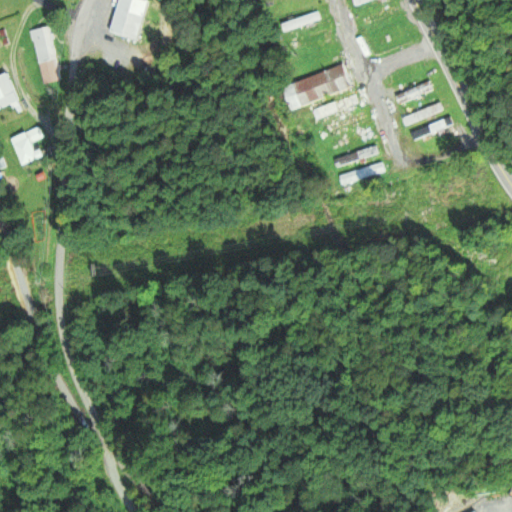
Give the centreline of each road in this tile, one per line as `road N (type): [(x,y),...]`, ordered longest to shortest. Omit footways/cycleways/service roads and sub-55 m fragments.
road 1 (residential): [(136,511),(62,349),(62,157),(90,0)]
road 2 (residential): [(511,189),(410,0)]
